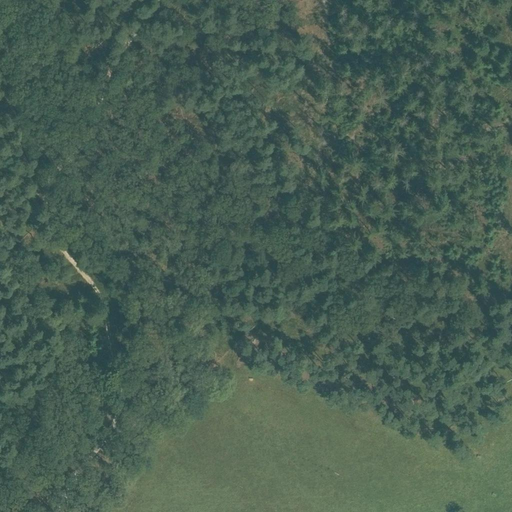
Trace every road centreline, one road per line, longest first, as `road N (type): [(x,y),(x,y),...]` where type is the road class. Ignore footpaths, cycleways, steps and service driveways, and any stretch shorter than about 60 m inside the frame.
road 1 (track): [(44,199),(55,241),(104,303),(124,397),(116,425),(58,511)]
road 2 (track): [(161,0),(110,69),(88,138),(44,199)]
